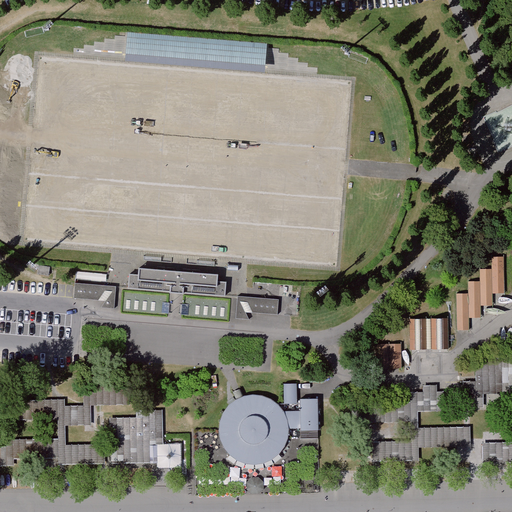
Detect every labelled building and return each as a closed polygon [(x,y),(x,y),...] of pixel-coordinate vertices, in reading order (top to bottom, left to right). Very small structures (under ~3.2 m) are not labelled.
[(74,49),(74,58),(318,78),(318,69),(309,68),(310,64),(300,63),(300,59),(289,58),(289,53),(280,53),(281,49),(269,48),(270,44),(129,33),(129,37),(114,36),(114,41),(104,40),(104,42),(94,42),(94,46),(84,46),(84,50),(74,49)] [(493,294),(506,294),(505,258),(492,258),(493,269),(480,269),(480,281),(468,281),(469,294),(456,294),(457,331),(458,331),(469,331),(469,319),(481,319),(481,306),(493,306),(493,294)] [(130,289),(124,289),(122,313),(231,321),(233,298),(227,298),(228,284),(219,283),(220,276),(140,270),(139,276),(131,275),(130,289)] [(117,289),(77,285),(76,300),(104,303),(103,309),(116,310),(117,289)] [(239,296),(237,321),(250,322),(251,315),(279,317),(280,300),(239,296)] [(410,350),(412,350),(448,351),(448,319),(410,319),(410,350)] [(378,343),(378,372),(403,372),(402,343),(378,343)] [(419,448),(471,448),(471,429),(422,429),(422,412),(511,411),(511,349),(495,349),(495,362),(476,362),(476,382),(464,382),(464,396),(437,396),(437,387),(424,387),(424,393),(411,393),(411,403),(370,403),(357,403),(357,423),(366,423),(412,423),(412,443),(373,443),(373,463),(419,463),(419,448)] [(300,386),(287,386),(287,405),(300,405),(300,386)] [(132,387),(86,388),(86,406),(86,407),(67,408),(67,404),(67,401),(63,401),(21,402),(21,422),(60,422),(60,441),(8,442),(8,449),(0,449),(0,466),(17,466),(17,461),(61,460),(61,467),(63,467),(107,466),(107,446),(100,446),(68,447),(67,428),(86,427),(93,427),(93,410),(93,408),(99,408),(132,407),(132,387)] [(303,413),(285,414),(279,406),(274,403),(271,401),(262,397),(254,396),(245,398),(242,390),(238,391),(234,393),(237,401),(230,407),(224,414),(220,423),(219,433),(221,442),(225,450),(230,458),(237,463),(246,467),(256,467),(264,466),(273,462),(281,455),(286,449),(289,440),(290,431),(304,430),(303,441),(323,441),(322,402),(303,402),(303,413)] [(143,410),(143,419),(110,419),(110,430),(110,464),(153,464),(153,445),(166,445),(166,433),(166,410),(153,410),(143,410)] [(485,466),(511,465),(511,443),(485,444),(485,449),(485,466)] [(270,467),(273,477),(283,475),(281,465),(270,467)]
